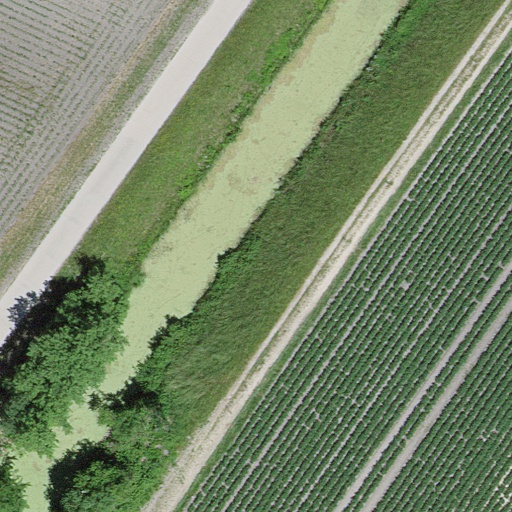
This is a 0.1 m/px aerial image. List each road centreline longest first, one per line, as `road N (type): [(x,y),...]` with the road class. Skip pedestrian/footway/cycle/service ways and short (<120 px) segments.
road 1 (track): [(167,511),(511,17)]
road 2 (track): [(239,0),(0,335)]
